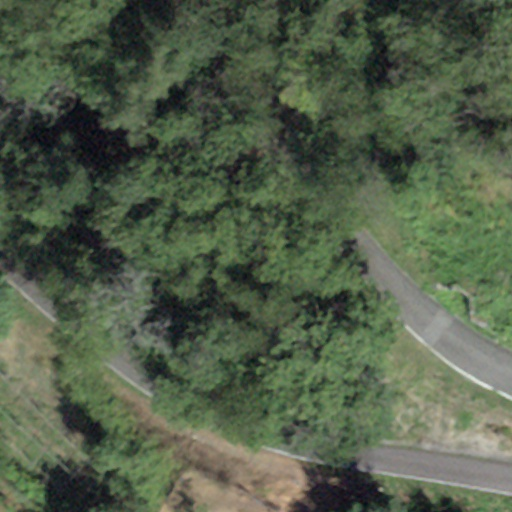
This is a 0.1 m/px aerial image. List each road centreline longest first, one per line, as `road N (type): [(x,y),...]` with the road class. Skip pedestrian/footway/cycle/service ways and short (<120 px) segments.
road 1 (tertiary): [(0,258),(109,352),(221,420),(367,464),(511,486)]
road 2 (tertiary): [(511,373),(467,349),(422,310),(158,0)]
